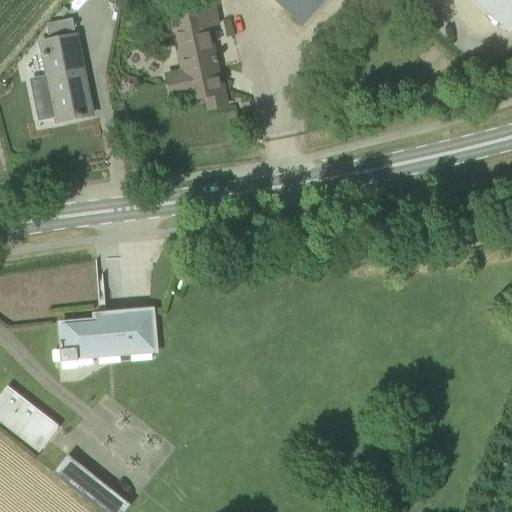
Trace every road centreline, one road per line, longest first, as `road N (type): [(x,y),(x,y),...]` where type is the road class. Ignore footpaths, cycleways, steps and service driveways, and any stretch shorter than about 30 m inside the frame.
road 1 (secondary): [(0,230),(265,189),(511,136)]
road 2 (unknown): [(288,161),(294,80),(368,0)]
